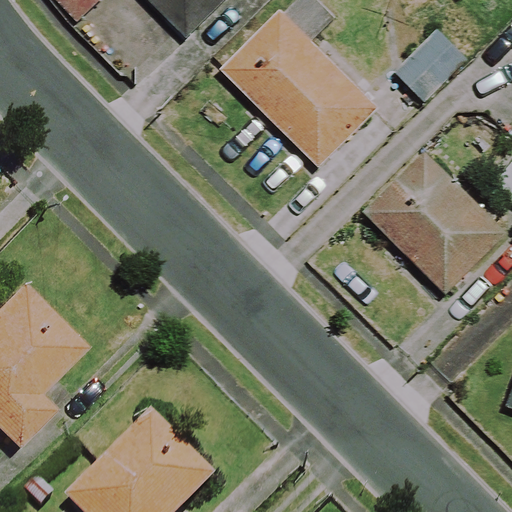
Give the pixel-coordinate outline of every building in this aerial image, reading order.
[(141,0),(183,43),(227,0),(52,0),(76,25),(102,0),(141,0)] [(373,112),(275,14),(217,72),(315,170),(373,112)] [(464,63),(435,35),(393,78),(423,106),(464,63)] [(511,85),(486,70),(462,110),(511,140),(511,153),(488,193),(511,207),(511,85)] [(503,237),(423,158),(363,218),(442,298),(503,237)] [(78,354),(17,293),(0,309),(0,442),(11,454),(48,417),(32,400),(78,354)] [(511,385),(503,408),(511,411),(511,385)] [(178,511),(208,482),(146,421),(62,506),(68,511),(178,511)]
